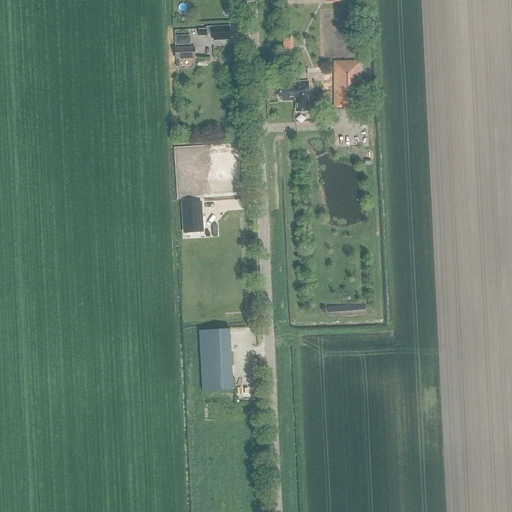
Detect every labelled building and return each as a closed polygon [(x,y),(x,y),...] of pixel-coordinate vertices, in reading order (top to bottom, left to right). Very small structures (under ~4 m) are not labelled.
[(230,26),(213,27),(213,26),(207,27),(207,29),(189,29),(189,35),(199,34),(199,35),(207,35),(207,33),(213,33),(213,39),(230,38),(230,26)] [(175,49),(176,60),(196,59),(195,48),(175,49)] [(361,108),(360,61),(333,61),(334,108),(361,108)] [(309,100),(308,82),(295,82),(295,83),(282,84),(282,87),(278,87),(278,97),(282,97),(283,101),(309,100)] [(234,100),(232,96),(226,100),(229,104),(234,100)] [(188,158),(201,157),(201,148),(187,149),(188,158)] [(239,190),(238,173),(232,173),(231,154),(215,155),(216,174),(210,174),(211,191),(239,190)] [(200,174),(201,165),(196,165),(196,160),(190,160),(189,174),(200,174)] [(203,231),(201,202),(182,203),(183,232),(203,231)] [(199,331),(202,392),(233,391),(230,330),(199,331)]
